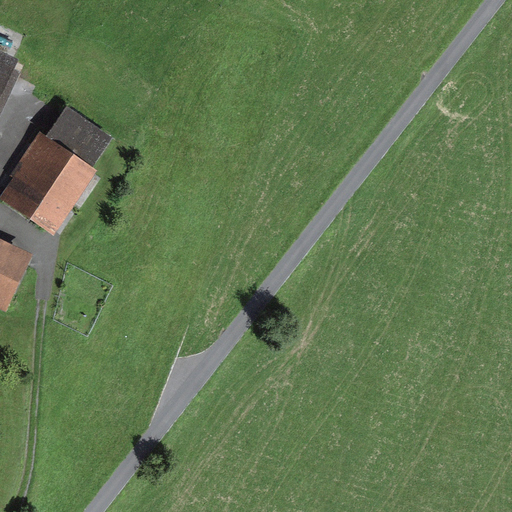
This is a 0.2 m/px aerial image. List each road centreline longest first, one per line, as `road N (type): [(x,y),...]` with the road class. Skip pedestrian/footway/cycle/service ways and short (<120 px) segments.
road 1 (unclassified): [(491,0),(88,511)]
road 2 (track): [(15,511),(34,462),(47,254)]
